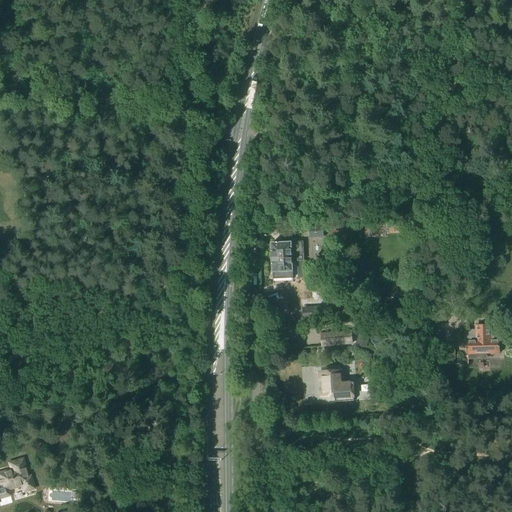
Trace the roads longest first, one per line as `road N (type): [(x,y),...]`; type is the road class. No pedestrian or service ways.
road 1 (unclassified): [(273,511),(260,450),(249,217),(300,0)]
road 2 (primary): [(235,149),(204,362),(208,511)]
road 3 (primary): [(230,511),(235,149)]
road 4 (track): [(239,123),(0,94)]
road 5 (primary): [(235,149),(270,0)]
